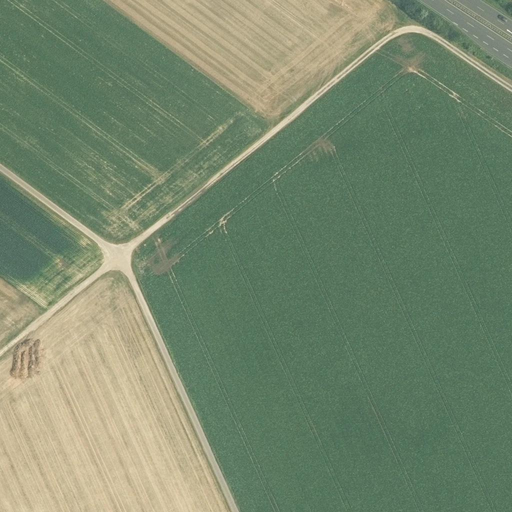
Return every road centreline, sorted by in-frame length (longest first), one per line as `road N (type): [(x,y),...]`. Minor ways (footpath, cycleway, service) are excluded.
road 1 (track): [(235,511),(123,258),(0,357)]
road 2 (track): [(0,164),(123,258),(293,119)]
road 3 (track): [(511,90),(410,25),(293,119)]
